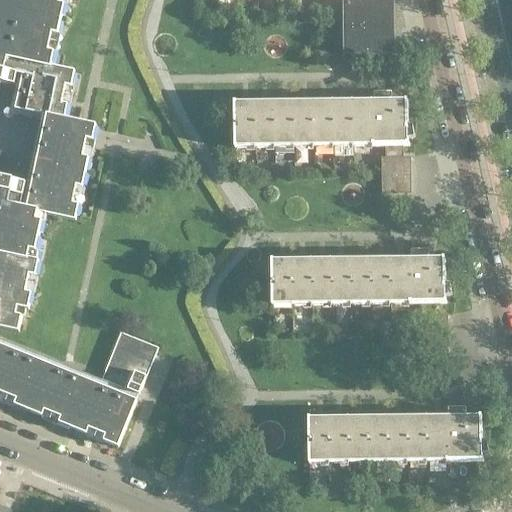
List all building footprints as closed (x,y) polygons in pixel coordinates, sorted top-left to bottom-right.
[(0,0),(0,90),(6,84),(15,85),(10,109),(6,109),(4,111),(4,115),(6,118),(9,119),(12,118),(14,115),(40,121),(27,184),(6,180),(9,166),(8,165),(7,162),(5,158),(3,155),(0,158),(0,392),(17,400),(15,405),(42,416),(44,411),(61,418),(60,424),(86,434),(89,429),(106,437),(104,442),(118,448),(137,401),(136,401),(139,396),(158,349),(121,334),(102,381),(67,367),(0,340),(0,328),(19,333),(22,317),(16,316),(17,308),(28,310),(31,294),(25,293),(29,275),(35,276),(38,261),(28,259),(30,251),(35,252),(42,223),(36,221),(38,213),(75,221),(78,206),(72,205),(76,187),(83,188),(94,138),(96,126),(65,119),(68,105),(61,104),(65,85),(71,87),(75,71),(51,66),(54,53),(48,52),(51,33),(58,35),(64,5),(58,4),(59,0),(0,0)] [(348,0),(344,0),(344,55),(391,55),(391,1),(366,1),(348,1),(348,0)] [(374,102),(235,104),(234,104),(235,148),(236,149),(236,148),(385,146),(385,158),(407,158),(410,158),(410,156),(403,156),(403,146),(408,146),(408,144),(407,144),(407,102),(405,102),(405,103),(390,103),(391,96),(375,96),(375,102),(374,102)] [(385,158),(381,158),(381,159),(382,170),(407,170),(407,158),(385,158)] [(238,167),(238,175),(249,175),(249,167),(238,167)] [(407,170),(382,170),(382,182),(407,182),(407,170)] [(407,193),(407,182),(382,182),(382,193),(381,193),(381,195),(411,195),(411,193),(410,193),(407,193)] [(411,260),(273,261),(271,261),(272,306),(273,306),(408,305),(421,305),(421,316),(439,316),(439,304),(446,304),(446,302),(445,302),(444,260),(442,260),(428,260),(427,254),(411,254),(411,260)] [(418,316),(418,317),(419,317),(419,328),(444,328),(444,317),(447,317),(447,315),(439,316),(421,316),(418,316)] [(444,328),(419,328),(419,340),(444,340),(444,328)] [(444,340),(419,340),(420,351),(419,351),(419,353),(448,353),(448,351),(445,351),(444,340)] [(448,418),(308,419),(309,464),(310,464),(310,463),(330,463),(445,462),(482,462),(482,460),(481,460),(481,417),(480,417),(480,418),(465,418),(465,412),(448,412),(448,418)]
